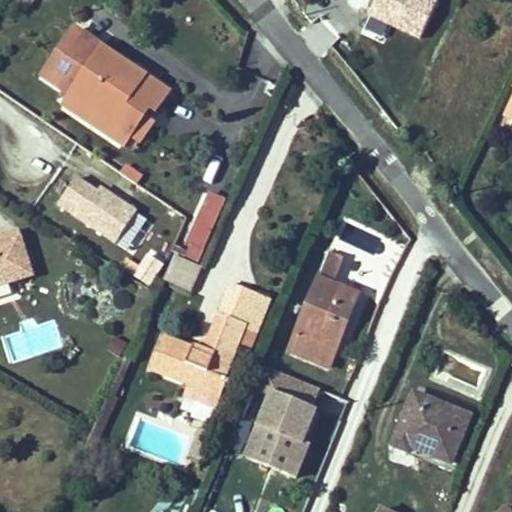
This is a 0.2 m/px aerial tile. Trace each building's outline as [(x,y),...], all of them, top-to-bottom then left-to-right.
[(169,93),(76,30),(45,77),(67,93),(64,98),(70,101),(66,107),(125,146),(131,137),(140,143),(153,124),(140,115),(146,106),(156,112),(169,93)] [(134,153),(140,143),(131,137),(125,146),(134,153)] [(113,190),(135,197),(144,171),(123,164),(113,190)] [(99,194),(76,179),(59,205),(104,235),(109,226),(123,235),(137,213),(109,195),(106,199),(99,194)] [(109,195),(102,190),(99,194),(106,199),(109,195)] [(187,259),(199,264),(226,202),(209,195),(188,242),(193,244),(187,259)] [(109,226),(104,235),(117,244),(123,235),(109,226)] [(0,237),(0,286),(33,276),(19,231),(0,237)] [(344,260),(329,254),(290,351),(329,367),(358,295),(334,285),(344,260)] [(231,283),(219,314),(249,326),(240,348),(252,353),(273,300),(231,283)] [(249,326),(219,314),(204,350),(193,345),(192,348),(161,336),(148,369),(187,385),(185,390),(203,397),(205,394),(219,399),(240,348),(249,326)] [(318,390),(266,368),(257,388),(274,395),(250,453),(297,472),(309,442),(304,440),(317,409),(311,406),(318,390)] [(219,399),(205,394),(203,397),(185,390),(183,395),(216,408),(219,399)] [(470,417),(415,394),(393,446),(408,453),(411,447),(451,464),(470,417)]
